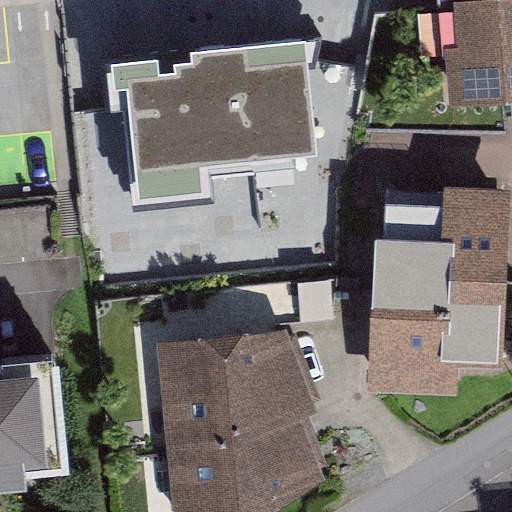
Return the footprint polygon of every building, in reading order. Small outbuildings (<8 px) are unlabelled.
[(511,0),(444,0),(446,83),(511,82),(511,0)] [(141,33),(151,154),(308,141),(298,20),(141,33)] [(370,222),(361,374),(456,380),(457,349),(503,352),(508,270),(460,268),(462,227),(370,222)] [(278,335),(165,344),(172,451),(294,410),(308,405),(278,335)] [(0,367),(0,474),(40,473),(38,366),(0,367)] [(294,410),(172,451),(182,503),(188,511),(253,511),(317,475),(294,410)]
